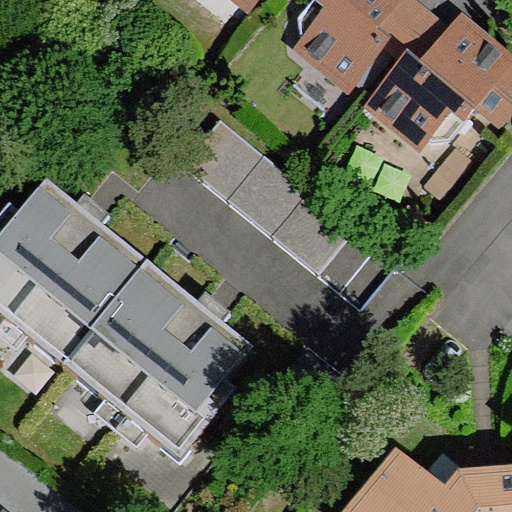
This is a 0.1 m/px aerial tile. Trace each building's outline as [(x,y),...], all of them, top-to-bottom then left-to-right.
[(237,0),(252,11),(260,0),(237,0)] [(322,0),(290,42),(350,92),(385,50),(371,37),(402,0),(322,0)] [(397,57),(430,19),(408,0),(402,0),(371,37),(385,50),(397,57)] [(397,57),(410,67),(422,78),(454,39),(430,19),(397,57)] [(422,78),(410,67),(375,110),(437,160),(476,110),(508,69),(510,67),(463,28),(454,39),(422,78)] [(511,116),(511,72),(508,69),(476,110),(501,130),(511,116)] [(342,280),(375,240),(229,120),(196,160),(342,280)] [(81,214),(49,188),(24,219),(11,211),(0,224),(0,317),(68,374),(151,272),(100,230),(63,277),(43,261),(81,214)] [(202,312),(151,272),(68,374),(182,466),(239,395),(227,385),(254,353),(220,328),(183,374),(164,358),(202,312)] [(455,511),(419,482),(401,467),(380,493),(363,511),(455,511)]
